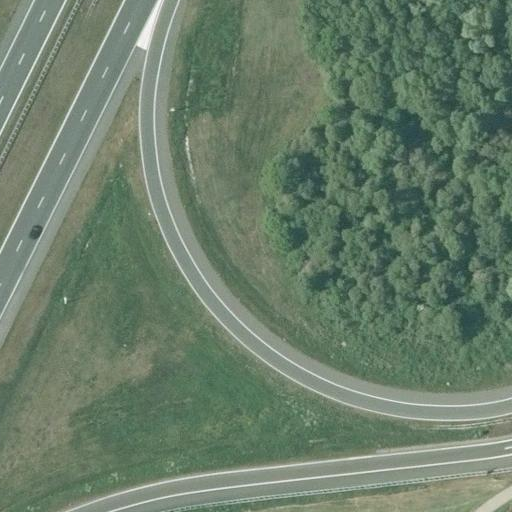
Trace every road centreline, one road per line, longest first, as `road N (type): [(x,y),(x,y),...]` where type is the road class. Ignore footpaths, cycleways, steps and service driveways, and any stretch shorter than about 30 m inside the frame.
road 1 (motorway): [(511,408),(448,415),(358,401),(283,367),(220,313),(161,214),(148,152),(147,92),(168,0)]
road 2 (motorway): [(89,511),(206,483),(511,447)]
road 3 (motorway): [(0,286),(142,0)]
